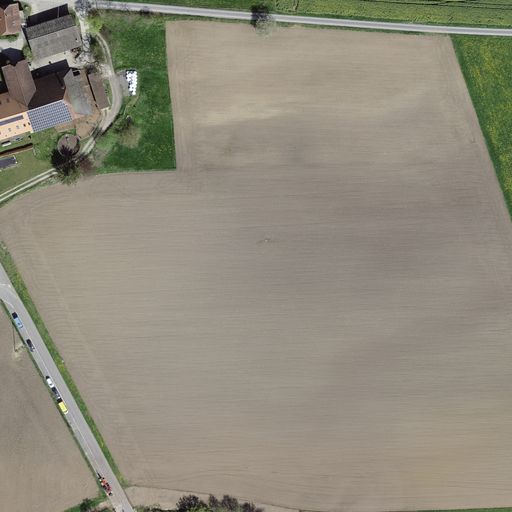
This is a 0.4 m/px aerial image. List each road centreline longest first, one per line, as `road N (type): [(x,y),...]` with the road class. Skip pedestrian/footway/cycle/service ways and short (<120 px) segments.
road 1 (track): [(50,0),(511,31)]
road 2 (residential): [(0,290),(17,304),(129,511)]
road 3 (track): [(0,198),(74,161),(116,108),(106,50),(84,24)]
